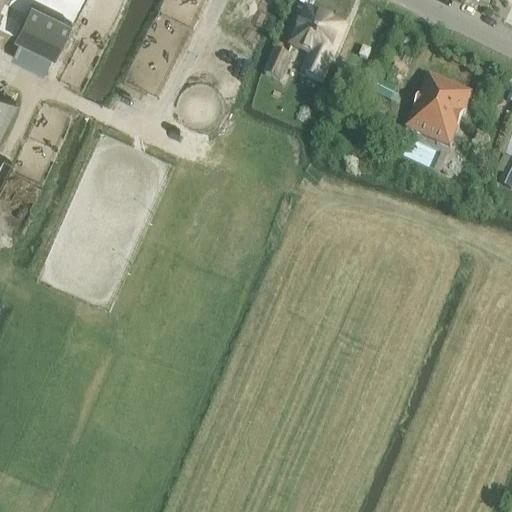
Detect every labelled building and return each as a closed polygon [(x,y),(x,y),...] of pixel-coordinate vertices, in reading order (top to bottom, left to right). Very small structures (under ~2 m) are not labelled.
[(34,0),(35,0),(75,20),(85,0),(34,0)] [(118,0),(91,0),(89,6),(111,15),(118,0)] [(74,24),(33,3),(14,39),(56,59),(74,24)] [(326,61),(344,24),(308,7),(291,43),(314,54),(305,72),(323,81),(331,64),(326,61)] [(54,59),(22,44),(16,56),(48,71),(54,59)] [(280,79),(292,55),(277,48),(265,72),(280,79)] [(243,85),(247,77),(223,65),(219,74),(243,85)] [(392,103),(398,90),(376,79),(370,93),(392,103)] [(429,79),(408,130),(449,148),(471,96),(429,79)] [(0,143),(19,105),(0,95),(0,143)] [(511,160),(501,185),(511,190),(511,188),(511,160)]
